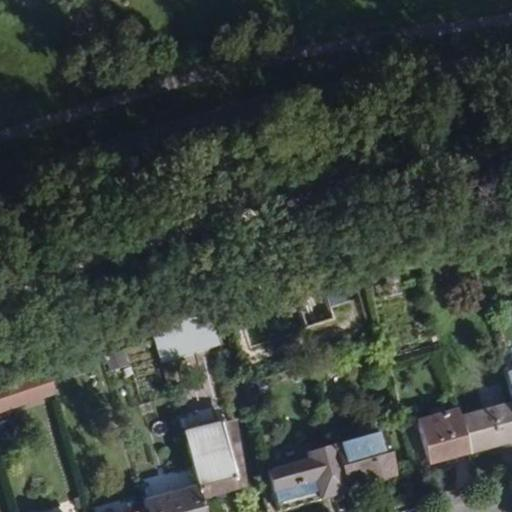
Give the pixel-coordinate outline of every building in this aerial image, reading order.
[(161,365),(217,348),(210,323),(153,339),(161,365)] [(0,380),(0,412),(54,397),(46,368),(0,380)] [(511,377),(503,380),(510,406),(511,413),(511,377)] [(511,413),(510,406),(457,419),(467,456),(511,444),(511,413)] [(467,456),(455,413),(413,423),(424,466),(467,456)] [(241,490),(231,422),(218,425),(232,480),(207,487),(209,499),(215,498),(241,490)] [(218,511),(215,498),(209,499),(207,487),(232,480),(218,425),(180,434),(194,487),(201,511),(218,511)] [(391,478),(379,436),(330,450),(342,492),(391,478)] [(282,511),(343,495),(330,450),(305,457),(307,462),(266,472),(276,511),(282,511)] [(201,511),(194,487),(141,502),(143,511),(201,511)]
